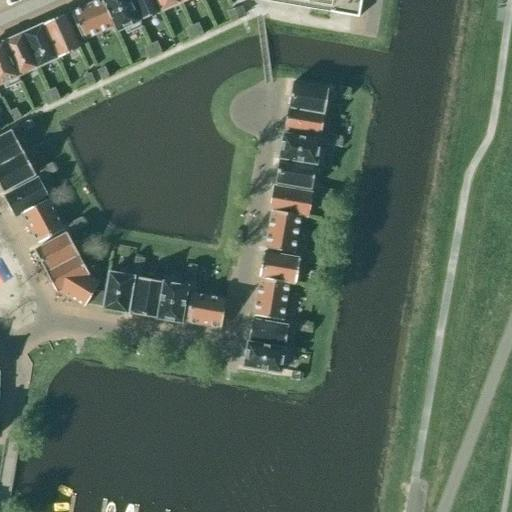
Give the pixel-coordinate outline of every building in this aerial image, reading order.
[(114,26),(102,0),(97,0),(71,13),(83,40),(114,26)] [(129,0),(102,0),(114,26),(117,31),(124,28),(127,34),(142,27),(139,21),(129,0)] [(155,0),(129,0),(139,21),(161,12),(155,0)] [(155,0),(161,12),(181,3),(179,0),(155,0)] [(304,0),(304,8),(330,12),(332,0),(304,0)] [(332,0),(330,12),(359,17),(361,0),(332,0)] [(227,12),(230,20),(238,17),(235,8),(227,12)] [(65,14),(42,25),(57,58),(80,48),(65,14)] [(199,23),(192,27),(196,36),(203,32),(199,23)] [(38,67),(57,58),(42,25),(22,33),(38,67)] [(189,39),(196,36),(192,27),(185,30),(189,39)] [(18,76),(38,67),(22,33),(3,42),(18,76)] [(157,41),(150,45),(154,55),(162,51),(157,41)] [(18,76),(3,42),(0,43),(0,84),(3,83),(5,88),(20,82),(18,76)] [(149,57),(154,55),(150,45),(144,47),(149,57)] [(97,71),(101,79),(109,75),(105,68),(97,71)] [(84,77),(87,84),(94,81),(91,73),(84,77)] [(292,83),(288,107),(324,114),(329,89),(292,83)] [(339,94),(347,96),(349,88),(340,86),(339,94)] [(56,88),(48,91),(53,100),(60,97),(56,88)] [(46,103),(53,100),(48,91),(42,94),(46,103)] [(321,136),(324,114),(288,107),(284,129),(321,136)] [(9,113),(14,120),(21,115),(17,108),(9,113)] [(21,125),(26,132),(33,128),(28,121),(21,125)] [(0,137),(0,165),(24,153),(12,131),(0,137)] [(283,134),(279,158),(316,165),(322,165),(324,149),(318,148),(320,140),(283,134)] [(324,144),(331,145),(333,135),(326,134),(324,144)] [(333,135),(331,145),(339,146),(341,137),(333,135)] [(35,174),(24,153),(0,165),(0,186),(3,192),(35,174)] [(312,189),(316,165),(279,158),(275,183),(312,189)] [(52,162),(45,166),(50,175),(57,171),(52,162)] [(44,178),(50,175),(45,166),(39,170),(44,178)] [(16,216),(22,213),(47,199),(49,199),(38,178),(5,196),(16,216)] [(270,210),(271,211),(300,216),(307,216),(311,193),(274,187),(270,210)] [(315,197),(322,198),(324,189),(317,187),(315,197)] [(324,189),(322,198),(330,199),(331,190),(324,189)] [(47,199),(22,213),(38,244),(64,230),(47,199)] [(300,216),(271,211),(265,248),(294,253),(300,216)] [(81,217),(75,221),(79,229),(86,225),(81,217)] [(73,233),(79,229),(75,221),(68,225),(73,233)] [(34,251),(46,272),(79,255),(67,233),(34,251)] [(259,277),(260,278),(289,283),(295,284),(300,258),(263,252),(259,277)] [(304,262),(311,263),(313,254),(306,252),(304,262)] [(313,254),(311,263),(319,264),(320,255),(313,254)] [(84,307),(86,304),(94,291),(100,282),(89,274),(79,255),(46,272),(57,292),(58,291),(84,307)] [(135,257),(134,264),(144,266),(145,259),(135,257)] [(144,266),(134,264),(132,272),(142,274),(144,266)] [(188,266),(187,273),(196,275),(198,268),(188,266)] [(109,272),(105,292),(103,306),(102,309),(128,313),(134,277),(109,272)] [(196,275),(187,273),(186,280),(195,282),(196,275)] [(163,281),(157,318),(181,322),(187,286),(179,284),(180,278),(164,276),(163,281)] [(132,314),(157,318),(163,281),(138,277),(132,314)] [(289,283),(260,278),(253,315),(282,320),(289,283)] [(86,304),(103,306),(105,292),(94,291),(86,304)] [(226,299),(190,293),(186,322),(221,328),(226,299)] [(251,320),(248,342),(284,348),(288,326),(251,320)] [(293,329),(300,330),(301,321),(295,320),(293,329)] [(301,321),(300,330),(307,331),(308,322),(301,321)] [(284,348),(248,342),(244,366),(280,372),(282,364),(287,365),(290,349),(284,348)] [(291,379),(299,380),(300,372),(292,371),(291,379)]
